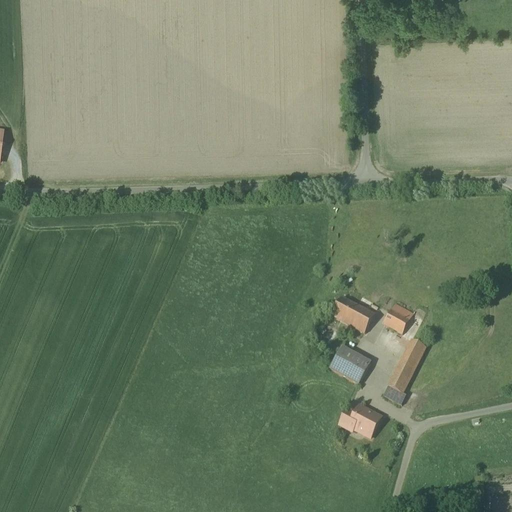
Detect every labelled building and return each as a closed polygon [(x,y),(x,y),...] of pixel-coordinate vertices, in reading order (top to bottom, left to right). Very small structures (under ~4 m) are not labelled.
[(361,310),(342,300),(332,318),(351,328),(361,310)] [(413,316),(395,306),(384,326),(402,336),(413,316)] [(375,318),(361,310),(351,328),(365,336),(375,318)] [(412,343),(384,398),(402,407),(406,398),(403,396),(426,350),(412,343)] [(371,366),(342,350),(330,371),(359,387),(371,366)] [(369,413),(360,408),(356,415),(350,427),(351,427),(360,432),(359,433),(371,440),(381,421),(370,415),(369,413)] [(348,411),(340,427),(348,432),(351,427),(350,427),(356,415),(348,411)]
